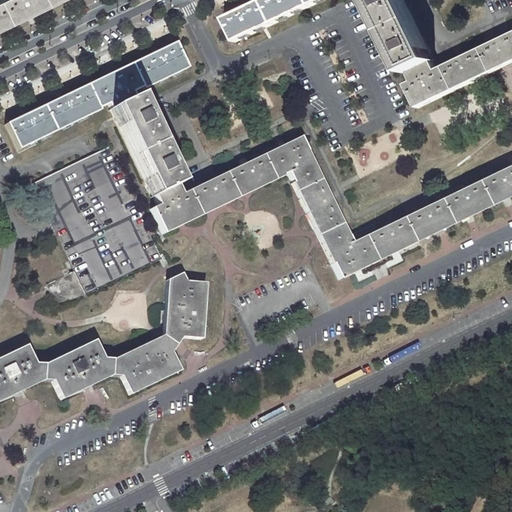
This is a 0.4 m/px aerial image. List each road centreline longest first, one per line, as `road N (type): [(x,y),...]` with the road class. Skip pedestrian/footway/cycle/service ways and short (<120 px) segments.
road 1 (residential): [(511,230),(44,453),(19,511)]
road 2 (unclassified): [(109,511),(511,318)]
road 3 (residential): [(185,0),(220,68),(339,12)]
road 4 (tertiary): [(0,76),(157,0)]
road 5 (unknown): [(326,322),(310,290),(300,287),(248,315),(257,356)]
road 6 (tertiary): [(120,0),(0,58)]
